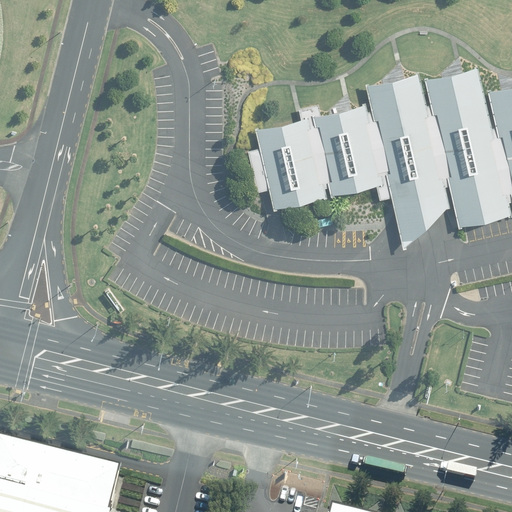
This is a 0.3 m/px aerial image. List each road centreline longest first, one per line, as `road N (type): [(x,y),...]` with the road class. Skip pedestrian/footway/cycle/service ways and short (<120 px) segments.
road 1 (primary): [(511,469),(160,384)]
road 2 (primary): [(36,213),(68,320),(160,384)]
road 3 (unclassified): [(90,0),(36,213)]
road 4 (primary): [(160,384),(0,345)]
road 5 (unclassified): [(36,213),(0,338)]
